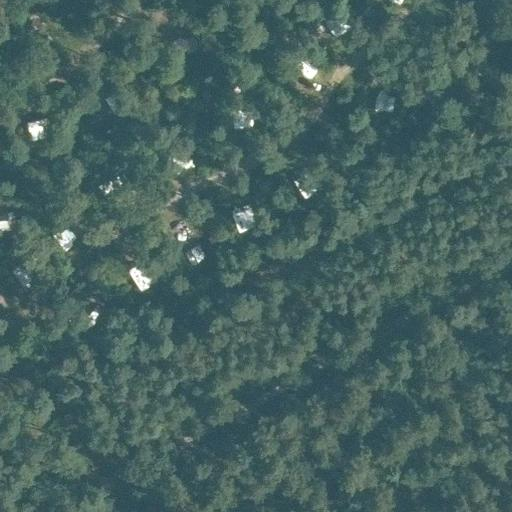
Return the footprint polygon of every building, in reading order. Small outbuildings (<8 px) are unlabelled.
[(385,64),(373,76),(387,89),(399,77),(385,64)] [(102,100),(113,89),(105,82),(95,93),(102,100)] [(326,148),(302,161),(312,179),(336,166),(326,148)] [(253,212),(267,206),(261,189),(246,195),(253,212)] [(197,237),(214,235),(212,216),(196,218),(197,237)] [(159,250),(144,253),(148,269),(163,266),(159,250)]
